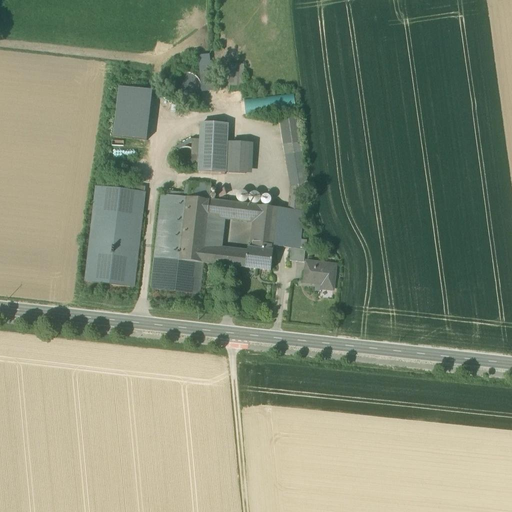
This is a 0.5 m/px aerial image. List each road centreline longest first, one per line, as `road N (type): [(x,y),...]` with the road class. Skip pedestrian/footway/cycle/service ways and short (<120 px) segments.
road 1 (tertiary): [(511,363),(0,309)]
road 2 (unknown): [(154,171),(167,136),(184,122),(225,119),(257,135),(265,172),(258,182),(217,181)]
road 3 (track): [(233,335),(249,511)]
